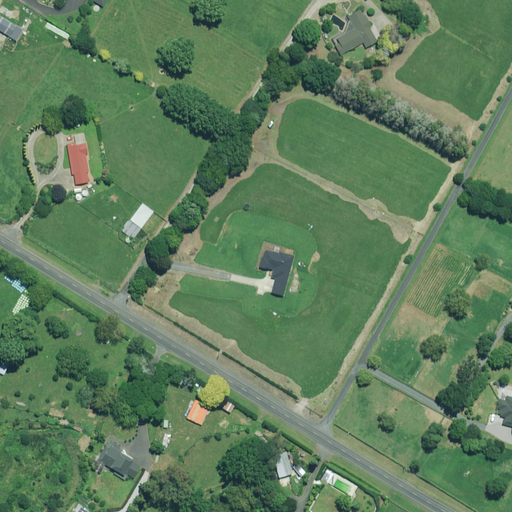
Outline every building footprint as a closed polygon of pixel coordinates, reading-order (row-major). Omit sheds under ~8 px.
[(369,28),(371,27),(366,18),(365,18),(361,9),(348,16),(350,20),(346,33),(336,38),(339,43),(335,46),(341,56),(363,43),(366,48),(377,42),(369,28)] [(16,27),(0,17),(0,30),(10,37),(16,27)] [(87,154),(86,144),(76,145),(76,144),(67,145),(72,175),(74,175),(76,185),(89,183),(85,154),(87,154)] [(143,204),(122,231),(134,240),(154,212),(143,204)] [(279,255),(266,251),(264,258),(263,258),(260,267),(274,271),(272,277),(276,278),(272,293),(283,296),(294,256),(280,252),(279,255)] [(502,416),(501,417),(505,418),(503,426),(511,428),(511,396),(507,395),(506,400),(500,398),(497,409),(500,410),(499,415),(502,416)] [(133,479),(141,467),(132,461),(133,459),(122,452),(124,449),(112,441),(99,461),(126,479),(128,475),(133,479)] [(289,476),(283,454),(273,457),(280,478),(289,476)]
